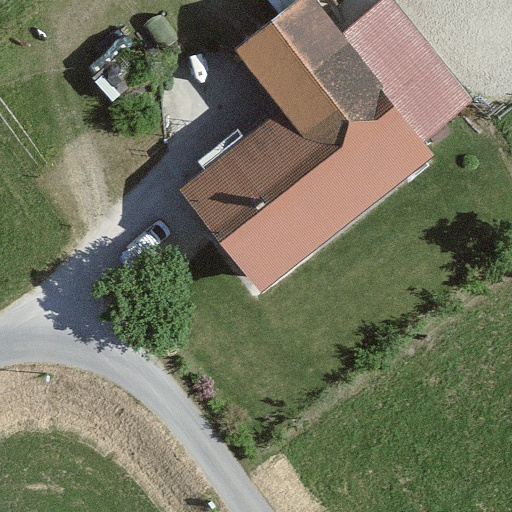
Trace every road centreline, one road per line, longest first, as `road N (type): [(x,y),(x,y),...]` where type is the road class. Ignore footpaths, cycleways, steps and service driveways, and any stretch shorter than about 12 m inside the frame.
road 1 (residential): [(250,511),(185,421),(112,361),(64,345),(0,349)]
road 2 (track): [(115,223),(93,190),(65,52),(72,28),(104,0)]
